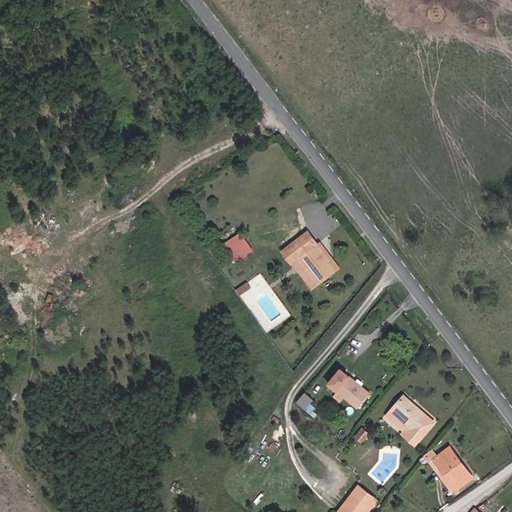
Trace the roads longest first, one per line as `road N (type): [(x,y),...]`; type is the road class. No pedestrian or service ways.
road 1 (tertiary): [(119,0),(159,66),(165,118),(84,262),(65,316),(57,410),(83,511)]
road 2 (tertiary): [(197,0),(511,414)]
road 3 (tertiary): [(0,216),(20,67),(40,34),(78,0)]
